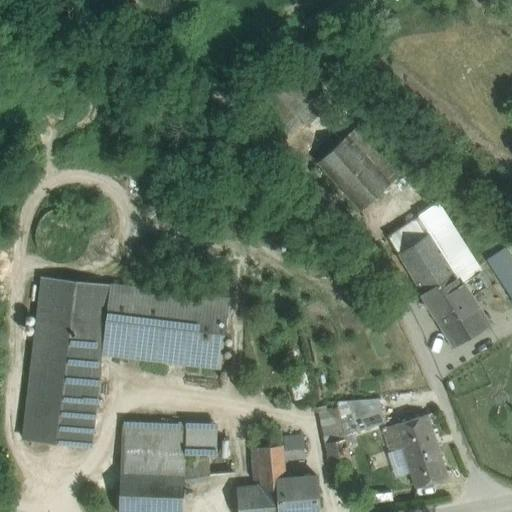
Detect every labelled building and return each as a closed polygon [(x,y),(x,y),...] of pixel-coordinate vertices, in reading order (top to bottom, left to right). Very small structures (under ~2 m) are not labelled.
[(299,63),(258,100),(282,127),(323,90),(299,63)] [(402,173),(359,125),(347,136),(390,183),(402,173)] [(390,183),(347,136),(318,163),(361,210),(390,183)] [(481,270),(438,203),(389,234),(388,234),(398,251),(436,315),(470,293),(486,285),(478,272),(481,270)] [(88,247),(90,236),(87,226),(81,217),(72,211),(62,209),(51,211),(42,217),(37,226),(35,237),(37,247),(43,256),(52,262),(62,264),(73,262),(82,256),(88,247)] [(511,256),(506,248),(489,259),(511,295),(511,256)] [(110,286),(43,278),(23,438),(90,446),(101,352),(102,353),(110,286)] [(229,300),(110,286),(102,353),(221,367),(229,300)] [(470,293),(436,315),(454,344),(488,322),(470,293)] [(378,398),(347,400),(358,431),(386,422),(378,398)] [(347,400),(338,400),(339,407),(345,435),(358,431),(347,400)] [(325,439),(345,435),(339,407),(327,409),(326,406),(320,407),(325,439)] [(448,476),(427,414),(382,428),(390,451),(402,447),(415,486),(448,476)] [(213,425),(123,422),(121,451),(180,453),(211,454),(213,425)] [(251,447),(283,444),(282,437),(281,425),(249,428),(251,447)] [(303,435),(282,437),(283,444),(284,459),(305,457),(303,435)] [(346,438),(325,443),(333,482),(354,478),(346,438)] [(253,480),(259,480),(260,486),(236,488),(238,511),(280,511),(278,490),(287,490),(286,477),(284,459),(283,444),(251,447),(253,480)] [(180,453),(121,451),(121,473),(182,476),(180,460),(180,453)] [(207,456),(193,458),(196,480),(210,478),(207,456)] [(193,458),(180,460),(182,476),(184,476),(184,481),(196,480),(193,458)] [(121,473),(120,473),(118,511),(182,511),(184,481),(184,476),(182,476),(121,473)] [(318,511),(316,475),(286,477),(287,490),(278,490),(280,511),(318,511)]
